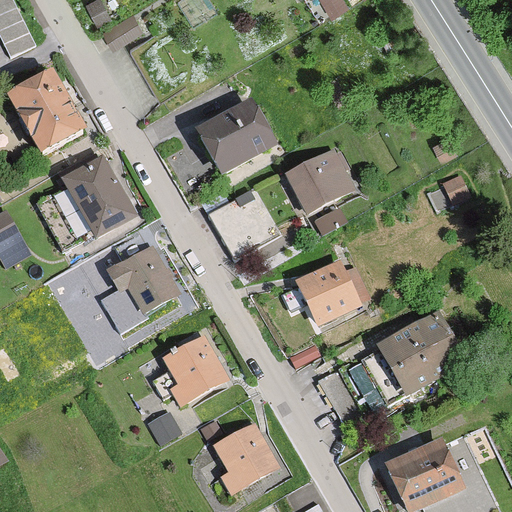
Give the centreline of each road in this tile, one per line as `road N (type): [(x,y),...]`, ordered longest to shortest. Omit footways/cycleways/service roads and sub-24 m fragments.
road 1 (residential): [(346,511),(50,0)]
road 2 (secondary): [(511,128),(430,0)]
